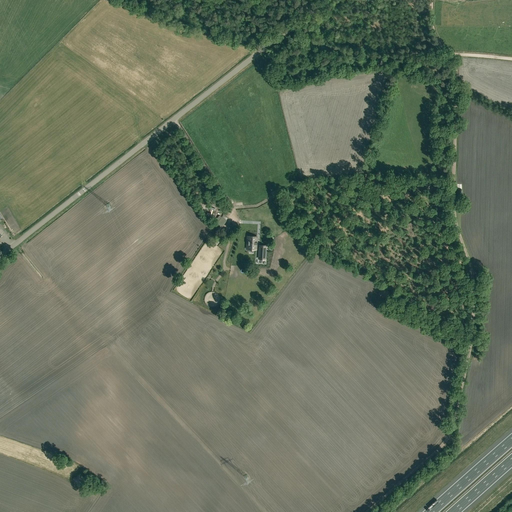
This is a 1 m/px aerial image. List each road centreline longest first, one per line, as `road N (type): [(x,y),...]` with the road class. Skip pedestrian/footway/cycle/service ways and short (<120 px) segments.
road 1 (track): [(455,53),(453,221),(473,291),(469,355),(448,438),(366,511)]
road 2 (unclassified): [(0,256),(327,0)]
road 3 (track): [(231,0),(285,32),(343,51),(379,59),(447,51)]
